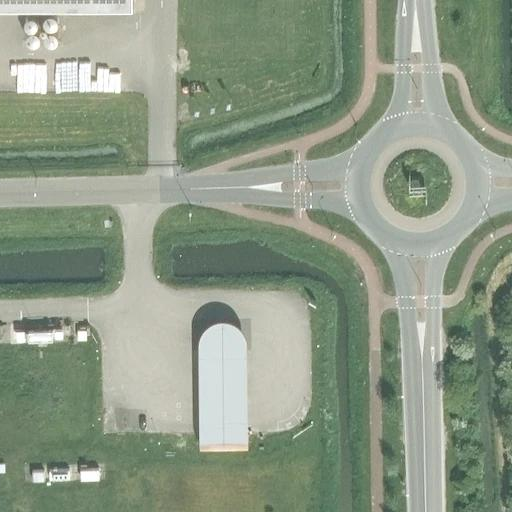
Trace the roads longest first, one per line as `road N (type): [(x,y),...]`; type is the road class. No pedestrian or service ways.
road 1 (unclassified): [(169,190),(362,209)]
road 2 (unclassified): [(359,166),(169,190)]
road 3 (tertiary): [(400,243),(422,428)]
road 4 (tertiary): [(422,428),(436,243)]
road 5 (unclassified): [(169,190),(0,194)]
road 6 (tertiary): [(438,126),(422,0)]
road 7 (tertiary): [(407,0),(397,126)]
